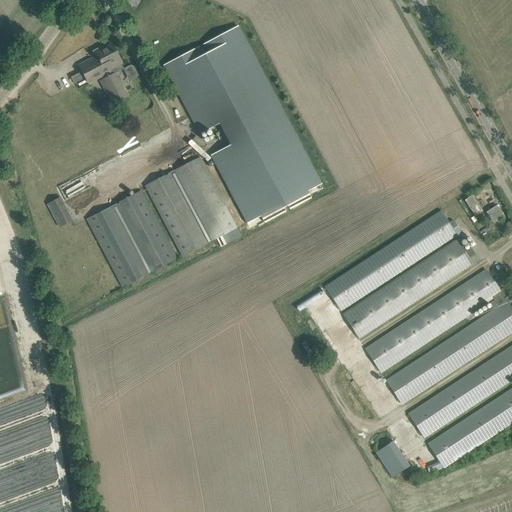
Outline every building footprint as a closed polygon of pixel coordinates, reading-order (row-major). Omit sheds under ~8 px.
[(246,222),(321,183),(239,27),(164,67),(200,134),(230,118),(241,139),(211,155),(246,222)] [(121,64),(115,53),(111,45),(104,48),(102,46),(92,51),(98,63),(71,77),(74,84),(87,77),(90,83),(101,78),(102,79),(99,81),(112,105),(128,96),(116,73),(123,69),(121,64)] [(124,69),(129,80),(138,75),(133,66),(132,65),(130,65),(124,69)] [(182,256),(237,227),(200,156),(144,186),(182,256)] [(141,192),(87,220),(123,288),(177,259),(141,192)] [(465,200),(475,215),(482,211),(472,196),(465,200)] [(73,220),(61,197),(47,204),(59,228),(73,220)] [(493,221),(495,220),(503,215),(497,205),(487,212),(493,221)] [(453,220),(449,223),(441,210),(325,287),(341,311),(461,232),(453,220)] [(343,314),(359,339),(479,260),(471,248),(466,252),(457,239),(343,314)] [(383,372),(387,379),(385,380),(387,383),(402,405),(511,331),(511,309),(509,305),(511,302),(511,301),(503,288),(499,290),(486,270),(366,350),(381,373),(383,372)] [(424,438),(511,379),(511,346),(409,415),(424,438)] [(444,467),(511,421),(511,389),(429,444),(444,467)] [(392,477),(409,466),(393,441),(376,452),(392,477)] [(430,473),(442,469),(440,462),(427,466),(430,473)]
